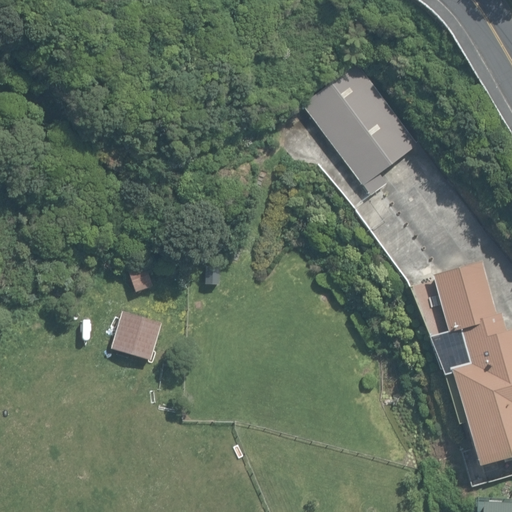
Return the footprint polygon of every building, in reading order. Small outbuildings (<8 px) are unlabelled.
[(301,106),(370,196),(386,184),(378,175),(404,155),(422,179),(439,166),(419,141),(416,143),(356,64),(301,106)] [(127,270),(134,292),(152,287),(145,266),(136,268),(134,262),(127,264),(129,270),(127,270)] [(450,373),(476,467),(511,456),(511,329),(504,332),(499,314),(495,315),(480,263),(432,276),(447,332),(428,337),(443,375),(450,373)] [(111,348),(150,359),(161,322),(122,310),(111,348)] [(471,511),(511,511),(511,499),(472,497),(471,511)]
